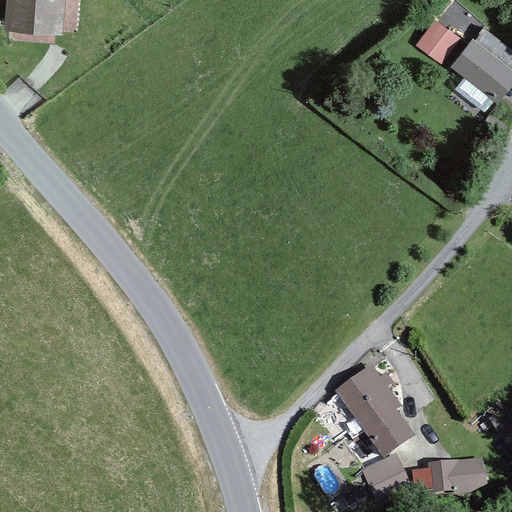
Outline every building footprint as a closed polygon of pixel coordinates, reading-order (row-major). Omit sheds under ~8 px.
[(82,0),(12,0),(10,37),(80,40),(82,0)] [(437,25),(416,52),(441,71),(462,44),(437,25)] [(511,49),(488,30),(455,70),(497,104),(511,85),(511,49)] [(375,371),(335,397),(384,473),(420,450),(399,418),(404,415),(375,371)] [(485,455),(420,466),(425,496),(490,485),(485,455)]
